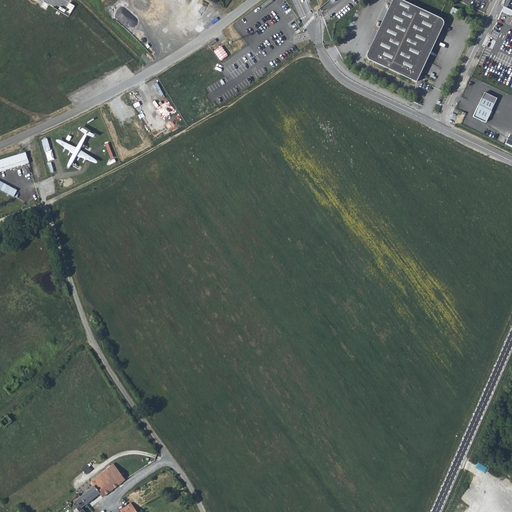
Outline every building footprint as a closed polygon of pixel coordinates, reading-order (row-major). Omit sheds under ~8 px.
[(368,51),(369,60),(416,82),(417,80),(416,67),(437,23),(442,26),(443,21),(439,18),(401,0),(393,0),(391,2),(395,4),(372,53),(368,51)] [(368,51),(372,53),(395,4),(391,2),(368,51)] [(417,80),(442,26),(437,23),(416,67),(417,80)] [(214,50),(221,60),(229,55),(222,45),(214,50)] [(482,98),(495,103),(497,97),(485,92),(482,98)] [(482,98),(473,116),(486,122),(495,103),(482,98)] [(40,139),(44,151),(49,150),(46,138),(40,139)] [(0,158),(0,171),(29,163),(26,151),(0,158)] [(79,496),(85,503),(97,493),(100,497),(125,479),(124,478),(113,463),(89,481),(92,485),(88,488),(79,496)] [(68,504),(73,511),(83,511),(80,507),(85,503),(79,496),(68,504)] [(128,503),(134,511),(141,507),(134,498),(128,503)] [(118,510),(119,511),(134,511),(128,503),(118,510)]
